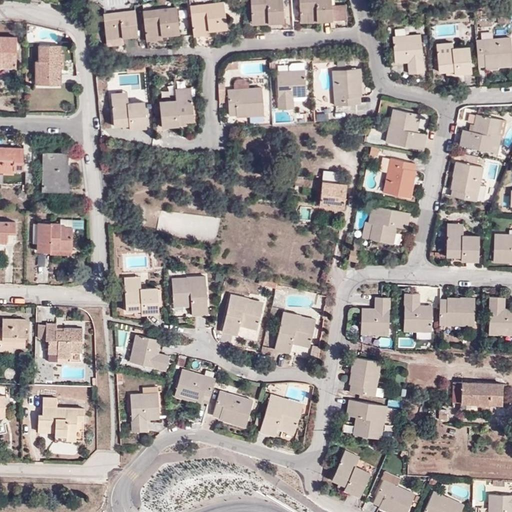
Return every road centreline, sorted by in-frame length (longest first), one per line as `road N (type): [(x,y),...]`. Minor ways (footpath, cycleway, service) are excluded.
road 1 (residential): [(148,138),(197,143),(214,136),(211,52),(237,40),(369,28)]
road 2 (residential): [(124,511),(124,485),(167,435),(203,432),(309,460)]
road 3 (residential): [(91,128),(79,22),(0,11)]
road 4 (residential): [(334,343),(502,370)]
road 5 (residential): [(417,270),(447,125),(441,105)]
road 6 (residential): [(102,291),(91,128)]
road 7 (residential): [(329,374),(257,374),(195,344)]
road 8 (residential): [(334,343),(348,282),(358,274),(417,270)]
